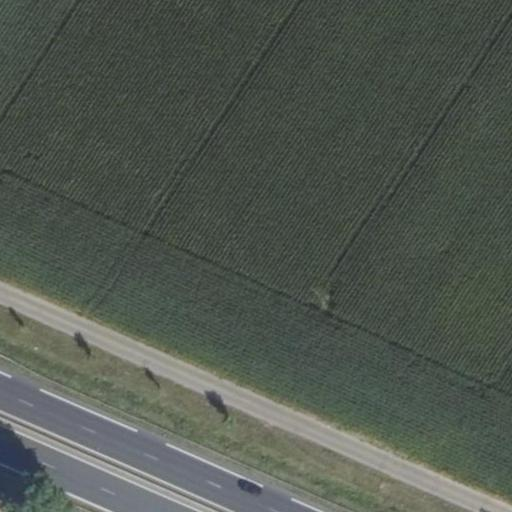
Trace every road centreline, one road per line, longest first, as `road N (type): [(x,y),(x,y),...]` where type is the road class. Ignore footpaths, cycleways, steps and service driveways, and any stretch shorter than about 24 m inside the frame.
road 1 (unclassified): [(0,291),(504,511)]
road 2 (trunk): [(280,511),(0,389)]
road 3 (trunk): [(0,444),(154,511)]
